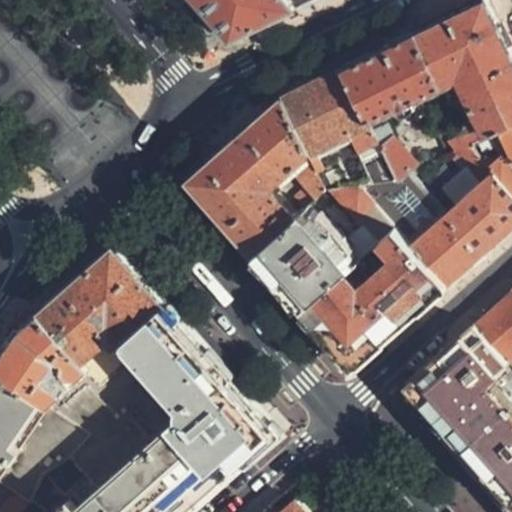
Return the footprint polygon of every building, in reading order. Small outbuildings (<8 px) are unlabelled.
[(198,0),(232,39),(293,8),(285,0),(198,0)] [(285,0),(293,8),(309,0),(285,0)] [(511,49),(488,0),(477,0),(416,31),(444,86),(453,102),(461,97),(454,81),(459,79),(481,126),(486,135),(500,129),(511,122),(511,49)] [(416,31),(342,67),(369,123),(378,142),(382,148),(398,180),(411,170),(417,164),(395,137),(385,115),(396,110),(400,115),(408,115),(412,112),(413,107),(420,118),(429,114),(453,102),(444,86),(416,31)] [(378,142),(369,123),(342,67),(284,96),(311,152),(328,188),(335,188),(362,185),(375,183),(360,151),(378,142)] [(297,216),(271,187),(292,168),(309,187),(298,196),(308,207),(311,204),(328,188),(311,152),(284,96),(187,179),(255,254),(297,216)] [(511,122),(500,129),(504,137),(511,153),(511,163),(508,165),(511,169),(511,122)] [(446,143),(454,152),(470,143),(486,135),(481,126),(446,143)] [(504,137),(500,129),(486,135),(470,143),(477,151),(485,147),(504,137)] [(468,167),(483,183),(495,172),(492,169),(477,151),(470,143),(454,152),(468,167)] [(492,169),(499,163),(485,147),(477,151),(492,169)] [(511,191),(511,169),(508,165),(503,160),(499,163),(492,169),(495,172),(511,191)] [(458,205),(449,213),(411,170),(398,180),(375,183),(362,185),(377,202),(397,225),(413,244),(447,282),(482,251),(511,224),(511,191),(495,172),(483,183),(468,167),(444,188),(458,205)] [(335,188),(360,217),(375,205),(377,202),(362,185),(335,188)] [(255,254),(303,309),(360,258),(311,204),(308,207),(297,216),(255,254)] [(360,217),(380,240),(383,238),(394,228),(375,205),(360,217)] [(383,238),(398,254),(382,269),(381,268),(358,288),(354,283),(370,270),(360,258),(303,309),(353,366),(447,282),(413,244),(397,225),(394,228),(383,238)] [(35,308),(78,356),(86,366),(103,352),(94,342),(105,333),(113,343),(121,336),(161,300),(111,243),(35,308)] [(511,289),(475,323),(506,359),(511,354),(511,289)] [(269,420),(161,300),(121,336),(113,343),(123,354),(96,378),(86,366),(46,402),(89,429),(68,453),(83,470),(98,487),(118,511),(182,511),(270,435),(269,420)] [(0,347),(0,369),(46,402),(86,366),(78,356),(35,308),(13,327),(0,347)] [(511,365),(506,359),(475,323),(408,382),(511,498),(511,365)] [(0,369),(0,478),(13,488),(28,497),(38,468),(60,491),(83,470),(68,453),(89,429),(46,402),(0,369)] [(118,511),(98,487),(77,505),(68,495),(48,511),(118,511)] [(0,506),(0,511),(19,511),(28,497),(13,488),(0,506)] [(310,511),(294,494),(273,511),(310,511)] [(28,497),(19,511),(36,511),(43,506),(28,497)]
